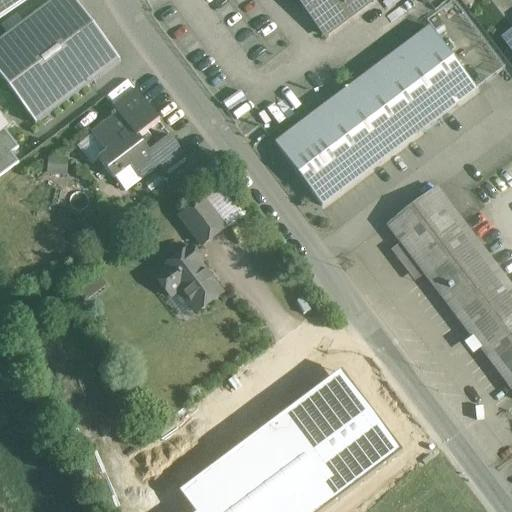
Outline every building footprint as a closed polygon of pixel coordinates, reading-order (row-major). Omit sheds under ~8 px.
[(0,0),(0,20),(29,0),(0,0)] [(0,79),(35,128),(122,64),(74,0),(59,0),(0,43),(0,79)] [(297,0),(304,9),(303,9),(305,11),(305,10),(314,22),(313,22),(314,24),(315,23),(324,35),(323,36),(325,38),(327,36),(326,35),(340,25),(341,26),(342,24),(342,23),(356,13),(357,14),(358,12),(358,11),(372,1),(373,1),(375,0),(374,0),(421,0),(424,3),(423,3),(424,5),(426,4),(426,3),(429,0),(297,0)] [(430,30),(275,146),(321,208),(476,92),(430,30)] [(511,30),(501,39),(511,53),(511,30)] [(135,91),(113,108),(118,115),(91,135),(106,155),(99,161),(114,181),(115,180),(125,192),(140,181),(141,181),(159,167),(164,175),(186,158),(170,137),(157,147),(147,133),(159,123),(135,91)] [(0,177),(6,174),(6,173),(18,164),(11,155),(18,149),(0,125),(0,177)] [(63,161),(49,159),(48,175),(61,176),(63,161)] [(219,190),(202,203),(223,231),(241,219),(219,190)] [(511,291),(436,191),(387,228),(400,246),(391,253),(401,267),(411,259),(511,392),(511,291)] [(202,203),(181,218),(203,247),(223,231),(202,203)] [(191,250),(171,266),(172,267),(156,280),(170,299),(180,292),(197,315),(221,297),(199,267),(202,265),(191,250)] [(99,280),(79,295),(85,303),(105,288),(99,280)] [(321,511),(400,458),(328,356),(275,393),(283,404),(181,476),(199,501),(187,510),(188,511),(321,511)] [(350,387),(365,407),(382,394),(367,374),(350,387)]
